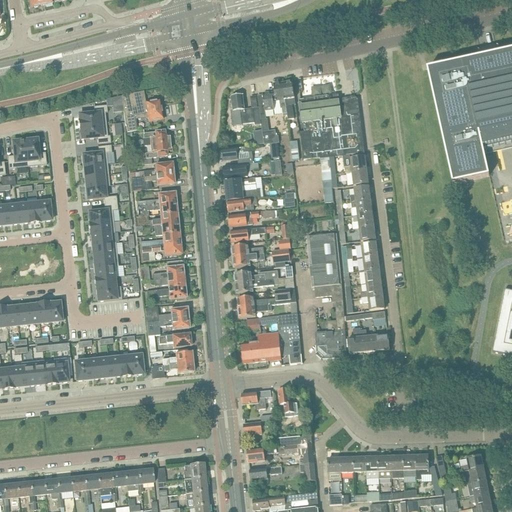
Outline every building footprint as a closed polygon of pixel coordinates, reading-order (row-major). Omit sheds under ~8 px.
[(511,50),(495,55),(484,57),(427,70),(453,185),(489,177),(483,151),(511,144),(511,50)] [(292,82),(283,83),(286,111),(287,111),(288,113),(288,115),(293,114),(292,105),(296,105),(292,82)] [(286,111),(283,83),(273,85),(275,93),(263,95),(264,105),(265,112),(274,110),(273,102),(279,101),(280,109),(282,109),(283,114),(288,113),(287,111),(286,111)] [(144,92),(121,97),(127,133),(138,131),(136,124),(136,120),(135,116),(149,114),(149,118),(150,122),(153,121),(162,120),(159,101),(145,104),(143,92),(144,92)] [(260,119),(260,115),(259,108),(245,110),(243,95),(231,97),(234,120),(241,119),(241,125),(255,123),(255,125),(261,125),(260,119)] [(263,95),(257,96),(258,106),(259,108),(260,115),(260,119),(261,119),(265,118),(266,118),(266,117),(265,112),(264,105),(263,95)] [(300,101),(301,111),(303,123),(304,127),(306,130),(308,130),(309,132),(299,133),(301,138),(304,160),(355,155),(365,153),(358,99),(356,98),(351,98),(349,101),(349,103),(345,103),(342,102),(339,102),(338,96),(300,101)] [(94,114),(79,115),(79,122),(79,128),(106,125),(105,113),(107,113),(107,108),(106,106),(94,107),(94,114)] [(270,144),(279,143),(278,135),(276,135),(275,129),(269,130),(268,118),(266,118),(265,118),(261,119),(264,145),(270,144)] [(106,125),(79,128),(80,134),(81,134),(81,140),(97,139),(98,145),(110,144),(110,137),(107,137),(106,125)] [(153,146),(170,144),(169,136),(168,136),(167,134),(165,134),(164,132),(144,134),(144,139),(152,138),(153,146)] [(144,139),(143,139),(143,147),(145,147),(153,146),(152,138),(144,139)] [(27,141),(25,141),(27,167),(39,166),(39,167),(46,166),(45,153),(39,154),(37,140),(35,140),(35,139),(27,139),(27,141)] [(14,157),(7,157),(9,170),(16,169),(27,167),(25,141),(12,142),(14,157)] [(297,142),(291,142),(293,162),(299,161),(297,142)] [(279,143),(270,144),(272,159),(280,158),(279,143)] [(170,144),(153,146),(153,153),(146,154),(146,159),(167,157),(167,155),(170,155),(169,152),(171,152),(170,144)] [(99,154),(82,156),(83,167),(107,165),(106,154),(111,153),(111,146),(98,147),(99,154)] [(238,160),(236,148),(221,150),(223,162),(238,160)] [(352,173),(367,171),(365,157),(351,159),(352,173)] [(238,166),(255,164),(254,158),(238,160),(238,166)] [(282,175),(280,161),(269,162),(271,177),(282,175)] [(255,164),(238,166),(223,167),(225,180),(247,177),(246,171),(259,170),(258,163),(255,164)] [(144,177),(173,174),(172,164),(156,166),(156,170),(144,172),(144,177)] [(293,164),(286,164),(287,174),(294,173),(293,164)] [(107,165),(83,167),(85,178),(108,176),(107,165)] [(369,184),(367,171),(352,173),(354,186),(369,184)] [(173,174),(144,177),(133,178),(135,191),(146,190),(145,183),(157,181),(158,187),(174,185),(173,174)] [(108,176),(85,178),(86,189),(110,186),(108,176)] [(226,198),(227,201),(227,202),(261,198),(260,190),(242,192),(242,187),(256,185),(255,178),(250,179),(250,180),(225,182),(226,198)] [(110,186),(86,189),(87,201),(103,199),(104,205),(117,204),(116,197),(106,198),(105,187),(110,187),(110,186)] [(356,203),(371,201),(369,187),(354,189),(356,203)] [(146,202),(137,203),(137,208),(176,204),(175,194),(165,195),(158,195),(159,200),(146,202)] [(286,201),(284,201),(285,209),(295,208),(294,194),(286,195),(286,201)] [(228,213),(238,212),(244,211),(244,207),(258,206),(257,199),(227,202),(228,213)] [(371,201),(356,203),(358,216),(373,214),(371,201)] [(49,202),(37,204),(39,223),(51,221),(49,202)] [(37,204),(27,205),(29,224),(39,223),(37,204)] [(105,211),(88,213),(89,224),(89,225),(113,222),(112,211),(118,211),(117,204),(104,205),(105,211)] [(176,204),(137,208),(138,218),(148,217),(148,212),(160,211),(160,216),(177,214),(176,204)] [(18,225),(29,224),(27,205),(16,206),(18,225)] [(18,225),(16,206),(5,207),(7,226),(18,225)] [(274,212),(262,213),(263,220),(274,220),(274,212)] [(230,228),(240,227),(247,226),(247,221),(252,220),(252,219),(259,218),(259,213),(246,214),(246,215),(229,216),(230,228)] [(138,218),(137,218),(138,228),(154,226),(161,226),(178,224),(177,214),(160,216),(161,220),(148,221),(148,217),(138,218)] [(373,214),(358,216),(360,229),(374,227),(373,214)] [(113,222),(89,225),(90,236),(114,233),(113,222)] [(161,226),(154,226),(155,237),(162,236),(179,234),(179,232),(180,232),(179,227),(178,224),(161,226)] [(283,240),(290,239),(288,225),(281,226),(283,240)] [(374,227),(360,229),(361,242),(376,240),(374,227)] [(231,243),(241,242),(249,241),(249,236),(261,235),(261,233),(259,233),(259,229),(230,232),(231,243)] [(114,233),(90,236),(91,236),(92,246),(116,244),(116,243),(111,244),(110,234),(115,234),(114,233)] [(150,242),(142,243),(142,248),(151,248),(160,247),(163,246),(180,245),(179,234),(162,236),(163,241),(150,242)] [(307,237),(312,288),(314,288),(316,298),(332,296),(333,303),(343,302),(342,285),(337,234),(307,237)] [(290,250),(289,240),(279,242),(280,251),(290,250)] [(363,259),(378,257),(376,243),(361,245),(363,259)] [(116,244),(92,246),(93,258),(117,255),(116,244)] [(180,245),(163,246),(164,252),(164,257),(172,257),(181,255),(180,245)] [(233,258),(264,254),(263,248),(249,249),(248,246),(232,247),(233,258)] [(151,248),(142,248),(144,261),(155,260),(154,253),(160,252),(160,247),(151,248)] [(272,254),(273,269),(285,268),(291,267),(291,262),(290,262),(289,252),(272,254)] [(265,261),(264,254),(233,258),(234,268),(251,267),(250,262),(265,261)] [(117,255),(93,258),(94,269),(118,267),(117,255)] [(378,257),(363,259),(365,272),(380,270),(378,257)] [(154,281),(184,278),(182,261),(166,263),(167,269),(166,269),(167,273),(153,275),(154,281)] [(118,267),(94,269),(95,279),(95,280),(117,278),(116,267),(118,267)] [(291,267),(285,268),(286,279),(293,278),(292,267),(291,267)] [(381,283),(380,270),(365,272),(366,285),(381,283)] [(236,284),(273,280),(278,280),(278,273),(258,274),(258,276),(252,277),(251,273),(235,274),(236,284)] [(117,278),(95,280),(96,291),(120,288),(115,288),(114,278),(117,278)] [(184,278),(154,281),(155,286),(155,287),(168,286),(168,290),(185,288),(184,278)] [(286,279),(284,279),(285,285),(286,291),(295,290),(293,278),(286,279)] [(273,280),(236,284),(237,294),(253,293),(253,288),(273,286),(273,280)] [(381,283),(366,285),(368,298),(383,296),(381,283)] [(120,288),(96,291),(97,291),(98,302),(121,300),(120,288)] [(168,290),(155,291),(147,292),(147,296),(155,296),(156,298),(169,296),(169,301),(186,299),(185,288),(168,290)] [(492,352),(511,356),(511,290),(505,289),(492,352)] [(275,299),(268,300),(268,306),(290,303),(296,303),(295,290),(286,291),(275,292),(275,299)] [(383,296),(368,298),(370,311),(385,309),(383,296)] [(268,306),(268,300),(254,301),(254,297),(237,299),(238,309),(268,306)] [(50,323),(62,322),(60,303),(48,304),(50,323)] [(39,325),(50,323),(48,304),(37,305),(39,325)] [(37,305),(27,307),(29,326),(39,325),(37,305)] [(268,306),(238,309),(240,319),(256,317),(255,313),(269,312),(268,306)] [(27,307),(16,308),(18,327),(29,326),(27,307)] [(171,315),(158,316),(157,307),(146,308),(147,323),(188,319),(187,309),(170,311),(171,315)] [(16,308),(5,309),(7,328),(18,327),(16,308)] [(347,355),(344,310),(336,311),(337,324),(328,324),(328,332),(315,333),(316,346),(317,354),(317,355),(316,355),(316,356),(318,354),(323,358),(321,360),(322,360),(323,359),(335,358),(335,359),(340,358),(347,358),(347,355)] [(385,311),(372,313),(372,318),(372,320),(386,318),(385,311)] [(297,315),(291,316),(277,317),(279,334),(258,336),(259,343),(241,345),(243,365),(282,361),(281,356),(295,355),(296,365),(302,364),(297,315)] [(188,319),(147,323),(149,336),(154,336),(160,335),(159,328),(172,326),(172,331),(189,329),(188,319)] [(260,330),(259,320),(248,321),(249,331),(260,330)] [(190,335),(158,338),(159,345),(173,344),(173,349),(191,347),(190,335)] [(388,335),(374,337),(376,352),(389,350),(388,335)] [(376,352),(374,337),(361,338),(363,353),(376,352)] [(363,353),(361,338),(348,339),(349,354),(363,353)] [(175,359),(162,360),(156,361),(155,353),(150,354),(151,367),(193,363),(192,353),(175,355),(175,359)] [(131,376),(143,375),(141,356),(129,357),(131,376)] [(121,377),(121,378),(131,377),(131,376),(129,357),(119,358),(121,377)] [(110,378),(121,377),(119,358),(108,359),(110,378)] [(99,380),(110,378),(108,359),(97,361),(99,380)] [(88,381),(99,380),(97,361),(86,362),(88,381)] [(75,363),(77,382),(88,381),(86,362),(75,363)] [(193,363),(151,367),(152,380),(165,379),(164,372),(177,371),(177,375),(194,373),(193,363)] [(56,384),(68,383),(66,364),(54,365),(56,384)] [(46,385),(46,386),(57,385),(56,384),(54,365),(44,366),(46,385)] [(35,386),(46,385),(44,366),(33,367),(35,386)] [(24,388),(35,386),(33,367),(22,368),(24,388)] [(13,389),(24,388),(22,368),(11,370),(13,389)] [(3,390),(14,389),(13,389),(11,370),(1,371),(3,390)] [(289,389),(278,391),(279,401),(279,406),(284,406),(285,418),(292,417),(298,416),(296,404),(290,405),(289,389)] [(271,398),(271,392),(241,395),(242,406),(258,404),(259,411),(266,410),(266,403),(274,402),(273,398),(271,398)] [(261,423),(275,422),(275,414),(260,415),(261,423)] [(275,422),(261,423),(245,425),(246,436),(262,434),(261,428),(276,426),(275,422)] [(279,447),(300,444),(300,437),(278,439),(279,447)] [(311,444),(297,445),(299,466),(313,464),(311,444)] [(257,450),(247,451),(249,464),(259,462),(265,462),(264,455),(274,454),(280,454),(280,456),(286,455),(285,447),(263,449),(257,450)] [(416,477),(416,456),(403,457),(404,477),(416,477)] [(428,456),(416,456),(416,477),(416,480),(421,480),(421,476),(429,475),(428,456)] [(436,457),(438,467),(440,478),(441,478),(446,476),(442,456),(436,457)] [(467,459),(468,466),(462,467),(463,473),(483,469),(481,456),(467,459)] [(391,479),(391,457),(378,458),(379,479),(391,479)] [(404,477),(403,457),(391,457),(391,479),(404,478),(404,477)] [(366,472),(366,458),(353,459),(354,473),(366,472)] [(378,458),(366,458),(366,472),(366,479),(379,479),(378,458)] [(341,473),(341,459),(328,459),(328,474),(335,473),(335,479),(341,478),(341,473)] [(353,459),(341,459),(341,473),(354,473),(353,459)] [(313,464),(299,466),(300,474),(305,473),(307,482),(316,481),(313,464)] [(185,481),(207,479),(207,471),(205,471),(204,465),(184,467),(185,472),(184,472),(185,481)] [(282,467),(275,468),(249,471),(251,482),(267,480),(267,474),(282,473),(282,467)] [(437,498),(442,497),(434,468),(429,469),(437,498)] [(164,469),(156,470),(158,484),(166,483),(164,469)] [(483,469),(463,473),(466,485),(468,485),(486,481),(483,469)] [(152,470),(139,472),(141,485),(143,485),(154,484),(152,470)] [(141,485),(139,472),(126,473),(127,487),(127,492),(139,491),(139,493),(144,492),(143,485),(141,485)] [(113,488),(111,489),(111,496),(117,495),(116,488),(127,487),(126,473),(112,475),(113,488)] [(113,488),(112,475),(98,476),(100,490),(111,489),(113,488)] [(98,476),(85,477),(86,491),(89,491),(100,490),(98,476)] [(86,491),(85,477),(71,479),(73,493),(84,491),(85,499),(89,498),(89,491),(86,491)] [(73,493),(71,479),(58,480),(60,494),(62,494),(73,493)] [(208,486),(207,479),(185,481),(186,495),(207,493),(206,486),(208,486)] [(60,494),(58,480),(45,482),(46,496),(57,495),(58,502),(63,501),(62,494),(60,494)] [(489,494),(486,481),(468,485),(471,497),(474,496),(489,494)] [(45,482),(31,483),(33,497),(34,497),(46,496),(45,482)] [(33,497),(31,483),(18,485),(19,499),(30,497),(31,504),(35,504),(34,497),(33,497)] [(6,500),(3,500),(4,508),(9,507),(8,500),(19,499),(18,485),(4,486),(6,500)] [(453,500),(451,488),(444,490),(446,501),(453,500)] [(207,493),(186,495),(187,501),(193,500),(194,508),(210,507),(209,498),(208,499),(207,493)] [(316,494),(263,500),(253,501),(254,511),(269,510),(269,506),(309,502),(316,504),(317,503),(316,494)] [(491,506),(489,494),(474,496),(477,508),(491,506)] [(168,509),(167,497),(159,498),(161,510),(168,509)] [(449,511),(460,511),(459,501),(449,502),(449,511)] [(417,502),(407,503),(408,510),(418,509),(417,502)]
